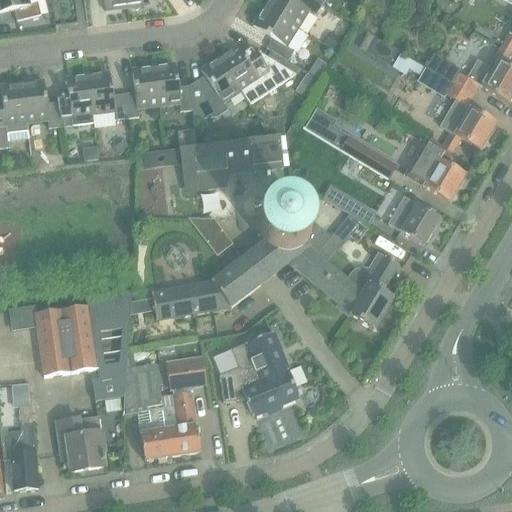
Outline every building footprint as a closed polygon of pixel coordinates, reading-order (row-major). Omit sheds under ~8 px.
[(40,17),(37,4),(29,6),(26,0),(0,0),(0,14),(13,12),(16,24),(40,17)] [(102,0),(105,13),(126,10),(125,0),(102,0)] [(125,0),(126,10),(130,10),(131,11),(132,12),(133,12),(134,12),(135,12),(136,12),(138,11),(139,10),(139,9),(148,7),(147,0),(125,0)] [(269,0),(263,10),(297,31),(308,13),(316,17),(322,7),(310,0),(296,0),(295,3),(289,0),(269,0)] [(266,50),(283,61),(287,64),(294,53),(297,55),(308,37),(297,31),(263,10),(252,29),(272,41),(266,50)] [(73,18),(51,20),(53,41),(75,39),(73,18)] [(511,29),(502,46),(511,52),(511,29)] [(22,48),(44,42),(42,34),(20,40),(22,48)] [(330,35),(323,46),(333,52),(340,41),(330,35)] [(467,81),(457,75),(432,60),(426,70),(471,99),(478,88),(507,106),(509,103),(511,104),(511,71),(504,67),(511,52),(502,46),(488,71),(477,64),(467,81)] [(237,48),(218,60),(241,95),(242,95),(250,106),(295,77),(253,52),(243,59),(237,48)] [(446,98),(455,103),(439,130),(449,136),(442,148),(452,154),(460,141),(479,153),(495,126),(469,111),(466,109),(471,99),(426,70),(400,55),(392,70),(444,101),(446,98)] [(202,89),(189,91),(192,113),(194,122),(217,119),(228,112),(224,106),(241,95),(218,60),(200,73),(205,80),(201,83),(202,89)] [(153,69),(158,111),(180,108),(180,114),(192,113),(189,91),(189,88),(178,89),(175,66),(153,69)] [(123,96),(126,121),(138,120),(137,113),(158,111),(153,69),(131,72),(134,95),(123,96)] [(87,78),(93,119),(114,116),(114,123),(126,121),(123,96),(112,98),(109,75),(87,78)] [(306,77),(296,93),(307,101),(317,85),(306,77)] [(68,103),(57,105),(61,130),(72,128),(72,121),(93,119),(87,78),(65,80),(68,103)] [(22,86),(27,127),(48,124),(49,131),(61,130),(57,105),(46,106),(43,83),(22,86)] [(29,142),(27,127),(22,86),(0,88),(0,90),(3,112),(0,111),(0,151),(9,150),(8,144),(29,142)] [(316,112),(304,131),(324,143),(332,130),(336,124),(316,112)] [(177,134),(179,151),(197,149),(194,131),(177,134)] [(279,138),(229,145),(233,177),(283,171),(279,138)] [(340,153),(388,182),(397,168),(349,139),(340,153)] [(426,141),(412,165),(404,179),(431,195),(449,205),(465,178),(445,166),(452,154),(442,148),(441,150),(426,141)] [(125,143),(113,149),(118,158),(130,151),(125,143)] [(233,177),(229,145),(197,149),(179,151),(184,190),(207,187),(208,192),(225,190),(231,177),(233,177)] [(392,207),(402,191),(389,183),(379,199),(392,207)] [(348,200),(341,212),(368,228),(375,216),(348,200)] [(397,212),(388,227),(400,235),(406,238),(423,248),(439,221),(422,211),(416,207),(404,200),(397,212)] [(255,252),(244,261),(212,286),(151,297),(156,322),(229,310),(288,264),(351,316),(362,295),(346,282),(347,281),(328,264),(327,265),(315,255),(330,238),(324,233),(320,231),(316,229),(312,229),(312,224),(311,221),(309,217),(307,214),(304,210),(300,207),(297,205),(294,204),(291,203),(285,203),(281,203),(276,204),(272,206),(268,209),(264,212),(262,216),(260,221),(258,225),(258,230),(258,235),(260,239),(262,244),(263,246),(255,252)] [(358,224),(348,219),(331,239),(330,238),(315,255),(327,265),(328,264),(337,253),(338,254),(349,240),(347,238),(358,224)] [(148,220),(138,220),(138,232),(148,231),(148,220)] [(213,223),(187,222),(205,246),(221,234),(213,223)] [(398,266),(378,254),(368,271),(387,283),(398,266)] [(381,293),(387,283),(368,271),(363,270),(356,272),(351,275),(347,281),(346,282),(362,295),(351,316),(349,319),(372,333),(392,300),(381,293)] [(86,309),(61,313),(71,376),(97,372),(90,322),(129,316),(131,293),(85,300),(86,309)] [(34,308),(11,312),(14,331),(36,328),(44,380),(71,376),(61,313),(35,317),(34,308)] [(219,378),(220,385),(223,405),(245,402),(252,419),(299,399),(287,371),(285,372),(270,337),(273,336),(272,335),(231,352),(238,370),(219,378)] [(201,360),(165,366),(169,393),(205,388),(201,360)] [(126,367),(113,369),(114,379),(125,378),(125,372),(126,367)] [(123,417),(152,413),(153,424),(138,426),(144,463),(169,459),(161,400),(156,367),(125,372),(125,378),(124,399),(123,417)] [(0,380),(17,381),(17,371),(0,371),(0,380)] [(95,404),(124,399),(125,378),(114,379),(92,383),(95,404)] [(161,400),(169,459),(199,455),(191,396),(161,400)] [(9,436),(10,457),(13,493),(38,491),(36,471),(30,409),(19,410),(21,435),(9,436)] [(57,426),(58,433),(62,458),(68,457),(71,474),(103,469),(102,463),(104,463),(98,420),(57,426)]
